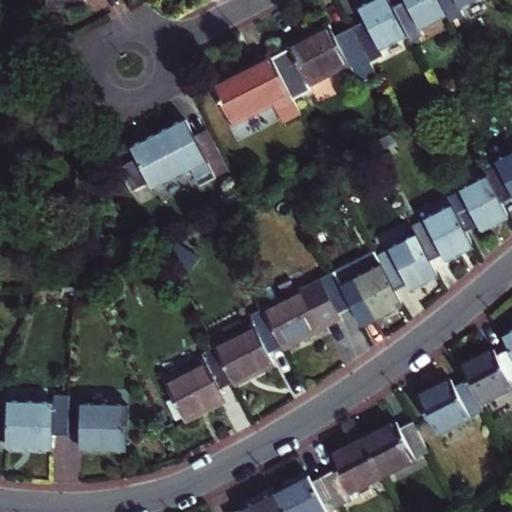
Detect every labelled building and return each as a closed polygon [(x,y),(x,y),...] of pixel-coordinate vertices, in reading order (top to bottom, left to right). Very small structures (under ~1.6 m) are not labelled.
[(88,9),(87,0),(48,0),(50,13),(88,9)] [(353,26),(371,61),(383,54),(380,47),(407,33),(393,6),(390,0),(374,0),(360,7),(366,20),(353,26)] [(440,0),(404,0),(393,6),(407,33),(411,40),(424,34),(420,27),(448,14),(440,0)] [(440,0),(448,14),(451,20),(463,13),(460,7),(474,0),(440,0)] [(352,70),(371,61),(353,26),(335,35),(329,24),(288,44),(290,47),(273,56),(294,97),(311,89),(308,84),(349,64),(352,70)] [(273,56),(271,52),(212,81),(233,122),(272,102),(279,114),(298,104),(294,97),(273,56)] [(185,118),(131,146),(136,156),(149,181),(151,186),(180,171),(192,170),(196,179),(212,171),(205,158),(194,136),(185,118)] [(212,126),(194,136),(205,158),(223,149),(212,126)] [(511,149),(483,165),(487,173),(501,200),(511,194),(511,149)] [(149,181),(136,156),(117,166),(130,191),(149,181)] [(501,200),(487,173),(445,194),(449,203),(462,228),(476,221),(479,227),(507,213),(501,200)] [(470,243),(462,228),(449,203),(413,222),(416,230),(430,257),(440,252),(442,257),(470,243)] [(430,257),(416,230),(376,250),(394,285),(406,278),(408,283),(436,269),(430,257)] [(373,244),(332,265),(356,313),(369,306),(372,312),(401,297),(394,285),(376,250),(373,244)] [(323,281),(317,284),(331,311),(318,318),(323,329),(341,319),(323,281)] [(317,284),(263,312),(265,314),(281,346),(282,349),(323,329),(318,318),(331,311),(317,284)] [(215,348),(216,350),(232,381),(233,385),(273,364),(268,353),(281,346),(265,314),(251,321),(255,327),(215,348)] [(481,401),(511,384),(511,349),(510,346),(498,352),(495,346),(461,363),(469,377),(481,401)] [(232,381),(216,350),(202,357),(205,363),(165,384),(183,420),(223,400),(217,389),(232,381)] [(439,434),(485,409),(481,401),(469,377),(456,383),(453,377),(420,395),(439,434)] [(45,419),(60,421),(65,380),(50,378),(49,385),(5,379),(0,412),(0,423),(44,430),(45,419)] [(79,382),(65,380),(60,421),(74,423),(73,433),(116,439),(122,395),(78,389),(79,382)] [(398,422),(364,439),(384,477),(430,452),(415,422),(401,429),(398,422)] [(338,469),(326,476),(342,508),(354,501),(351,495),(384,477),(364,439),(332,456),(338,469)] [(310,475),(276,492),(286,511),(334,511),(342,508),(326,476),(314,482),(310,475)] [(238,511),(286,511),(276,492),(238,511)]
